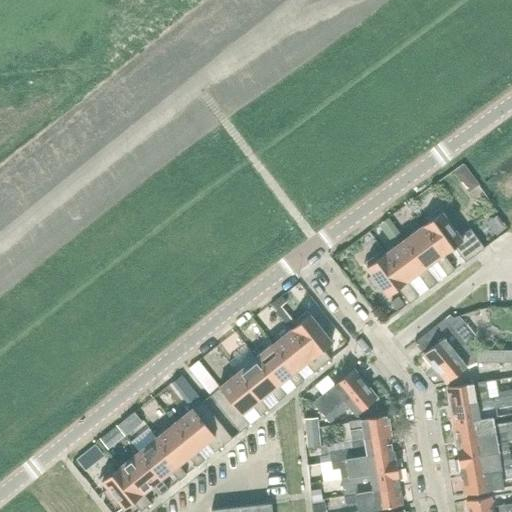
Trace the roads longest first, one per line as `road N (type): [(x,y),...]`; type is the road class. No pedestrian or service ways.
road 1 (unclassified): [(0,497),(307,254)]
road 2 (residential): [(435,511),(415,391),(307,254)]
road 3 (unclassified): [(307,254),(511,104)]
